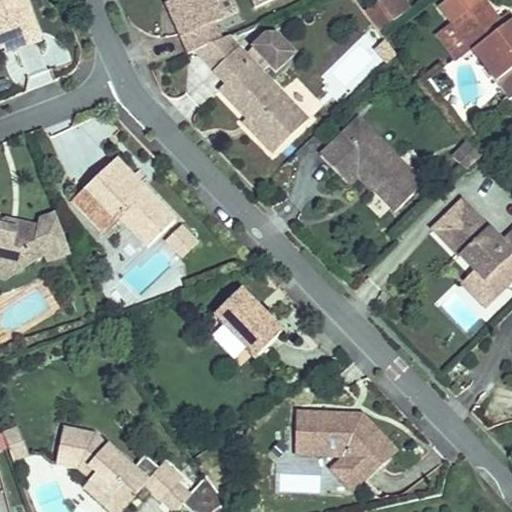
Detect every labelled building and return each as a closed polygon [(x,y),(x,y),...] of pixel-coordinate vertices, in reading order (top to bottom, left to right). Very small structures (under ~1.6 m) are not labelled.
[(0,0),(0,48),(5,47),(36,35),(23,0),(0,0)] [(167,24),(184,62),(194,58),(216,48),(210,34),(200,11),(211,6),(208,0),(168,0),(170,3),(178,19),(167,24)] [(250,0),(255,8),(273,0),(250,0)] [(387,0),(382,0),(370,10),(386,29),(401,17),(387,0)] [(452,27),(477,9),(470,0),(461,0),(443,14),(452,27)] [(160,8),(167,24),(178,19),(170,3),(160,8)] [(221,28),(211,6),(200,11),(210,34),(221,28)] [(511,29),(498,40),(477,9),(452,27),(446,32),(462,53),(490,91),(511,76),(511,75),(511,29)] [(462,53),(446,32),(434,41),(449,62),(462,53)] [(36,35),(5,47),(7,53),(39,41),(36,35)] [(194,58),(227,93),(222,98),(250,128),(257,135),(252,140),(268,157),(285,141),(292,149),(310,132),(260,78),(267,72),(274,78),(293,62),(275,43),(265,43),(245,62),(227,43),(216,48),(194,58)] [(511,76),(490,91),(503,110),(511,103),(511,76)] [(245,133),(252,140),(257,135),(250,128),(245,133)] [(393,217),(417,196),(357,128),(318,163),(341,189),(360,172),(373,187),(369,190),(393,217)] [(285,141),(268,157),(275,165),(292,149),(285,141)] [(492,162),(506,177),(511,171),(511,155),(506,149),(492,162)] [(121,220),(148,249),(176,222),(117,161),(72,203),(104,236),(121,220)] [(492,162),(485,169),(499,184),(506,177),(492,162)] [(360,172),(341,189),(347,196),(359,186),(366,193),(369,190),(373,187),(360,172)] [(469,209),(439,237),(477,278),(472,282),(486,298),(500,285),(509,295),(511,291),(511,242),(505,249),(469,209)] [(70,254),(56,215),(41,221),(39,228),(17,223),(15,230),(0,226),(0,259),(9,262),(16,274),(44,256),(49,262),(70,254)] [(0,226),(15,230),(17,223),(6,220),(0,224),(0,226)] [(166,241),(177,252),(191,238),(181,227),(166,241)] [(191,238),(177,252),(183,259),(198,245),(191,238)] [(9,262),(0,259),(0,279),(5,280),(16,274),(9,262)] [(486,298),(472,282),(463,290),(486,315),(509,295),(500,285),(486,298)] [(240,292),(213,316),(215,318),(250,355),(253,359),(280,335),(262,316),(256,321),(251,315),(257,310),(240,292)] [(262,316),(257,310),(251,315),(256,321),(262,316)] [(298,414),(297,456),(344,457),(345,459),(365,480),(396,451),(363,416),(355,422),(349,422),(349,415),(298,414)] [(18,428),(13,430),(24,459),(29,457),(18,428)] [(165,463),(159,469),(145,456),(134,468),(96,434),(64,428),(56,466),(78,470),(83,464),(96,475),(90,481),(88,484),(109,502),(123,486),(135,497),(137,496),(144,488),(149,493),(162,503),(179,484),(183,479),(165,463)] [(13,430),(2,434),(13,463),(24,459),(13,430)] [(365,480),(345,459),(332,471),(352,492),(365,480)] [(83,464),(78,470),(90,481),(96,475),(83,464)] [(215,511),(226,504),(206,477),(191,495),(181,505),(183,506),(189,511),(215,511)] [(83,490),(108,511),(122,511),(135,497),(123,486),(109,502),(88,484),(83,490)] [(181,505),(191,495),(179,484),(162,503),(171,511),(177,511),(183,506),(181,505)] [(144,488),(137,496),(142,501),(149,493),(144,488)]
